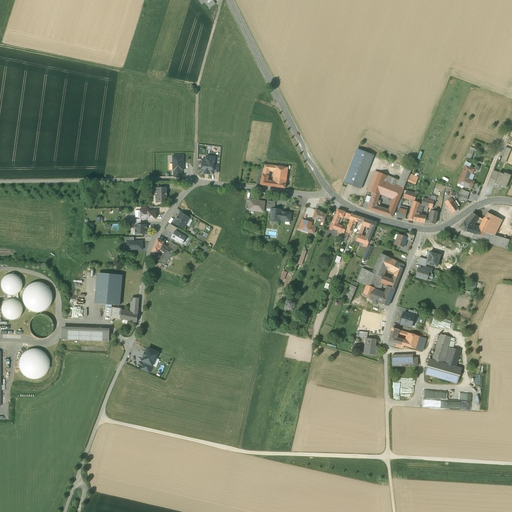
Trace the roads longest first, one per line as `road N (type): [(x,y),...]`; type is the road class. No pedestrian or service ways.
road 1 (track): [(100,418),(239,451),(274,286),(306,195)]
road 2 (tertiary): [(329,191),(228,0)]
road 3 (residential): [(119,368),(138,326),(147,254),(197,183)]
road 4 (track): [(197,86),(0,49)]
road 5 (track): [(0,184),(195,177)]
road 6 (track): [(64,511),(119,368)]
road 7 (track): [(239,451),(387,456)]
road 8 (residential): [(385,371),(389,313),(421,229)]
road 9 (track): [(393,511),(385,371)]
road 10 (residential): [(329,191),(197,183)]
road 11 (track): [(511,464),(387,456)]
